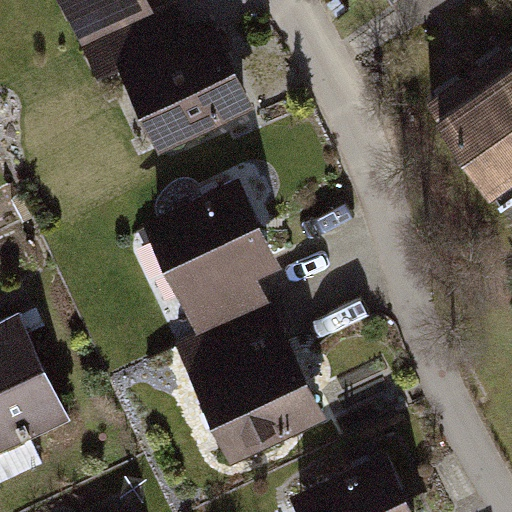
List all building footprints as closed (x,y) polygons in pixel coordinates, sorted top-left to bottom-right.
[(55,0),(83,52),(167,0),(55,0)] [(167,0),(83,52),(156,170),(244,117),(171,0),(167,0)] [(511,95),(444,133),(498,228),(511,219),(511,95)] [(292,337),(234,191),(133,233),(191,374),(292,337)] [(0,455),(72,427),(30,323),(0,334),(0,455)] [(191,374),(226,469),(327,433),(292,337),(191,374)] [(417,511),(388,456),(287,509),(288,511),(417,511)]
